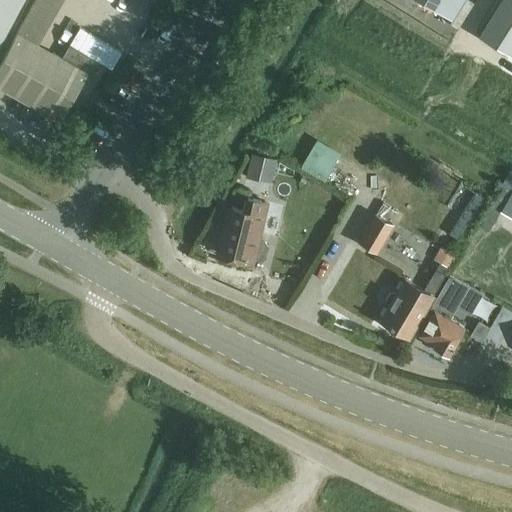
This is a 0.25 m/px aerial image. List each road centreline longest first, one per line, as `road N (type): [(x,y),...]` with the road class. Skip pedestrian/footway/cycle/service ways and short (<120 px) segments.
road 1 (unclassified): [(433,511),(112,342),(98,311),(120,286)]
road 2 (unclassified): [(511,455),(320,389),(120,286)]
road 3 (residential): [(102,171),(138,195),(166,259),(182,275),(394,365)]
road 4 (unclassified): [(102,171),(211,0)]
